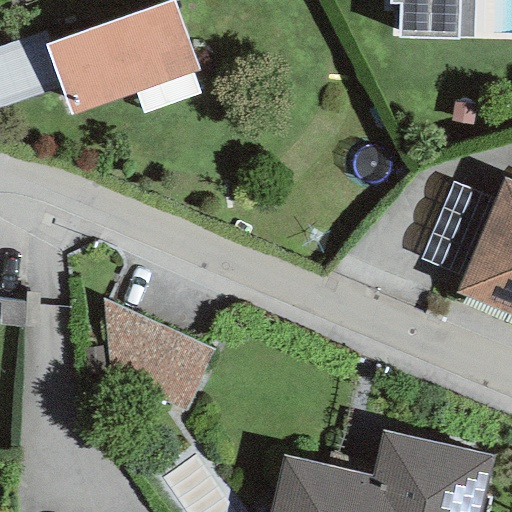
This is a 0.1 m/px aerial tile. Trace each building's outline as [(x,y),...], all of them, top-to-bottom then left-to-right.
[(158,0),(48,40),(45,41),(61,85),(72,113),(197,67),(172,0),(158,0)] [(380,0),(380,9),(393,8),(391,36),(471,36),(472,0),(380,0)] [(45,41),(48,40),(44,29),(0,45),(0,105),(61,85),(45,41)] [(511,179),(502,176),(456,289),(511,312),(511,179)] [(192,347),(75,298),(80,391),(158,423),(192,347)] [(478,511),(492,451),(382,426),(371,472),(282,451),(267,511),(478,511)]
